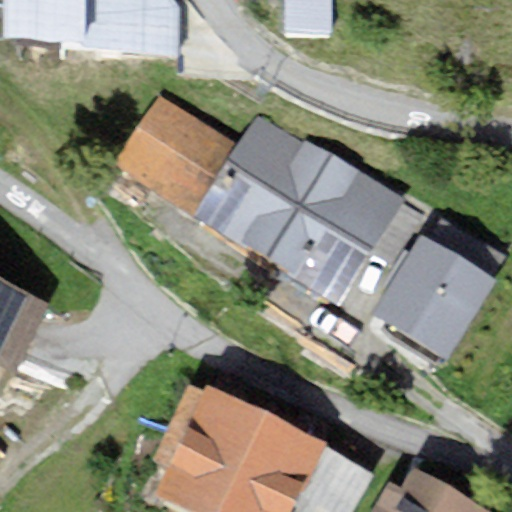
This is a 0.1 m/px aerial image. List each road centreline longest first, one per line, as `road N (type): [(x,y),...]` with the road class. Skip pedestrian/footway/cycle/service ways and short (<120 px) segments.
road 1 (residential): [(0,187),(180,323),(300,392),(511,472)]
road 2 (residential): [(511,136),(332,95),(261,60),(211,0)]
